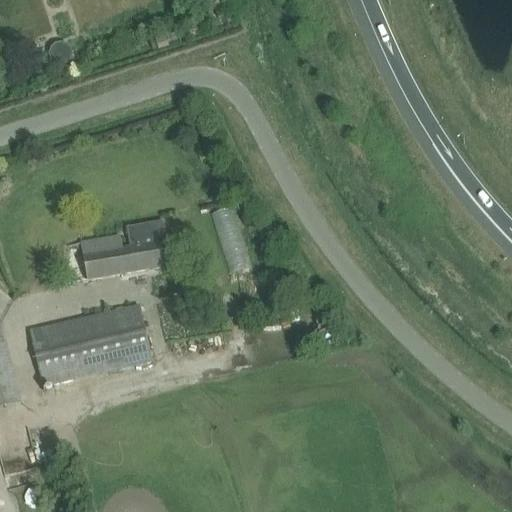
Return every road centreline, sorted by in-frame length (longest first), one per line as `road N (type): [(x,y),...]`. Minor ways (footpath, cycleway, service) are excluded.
road 1 (unclassified): [(0,141),(192,79),(215,82),(234,100),(304,236),(389,335),(511,432)]
road 2 (motorway): [(368,0),(401,78),(511,230)]
